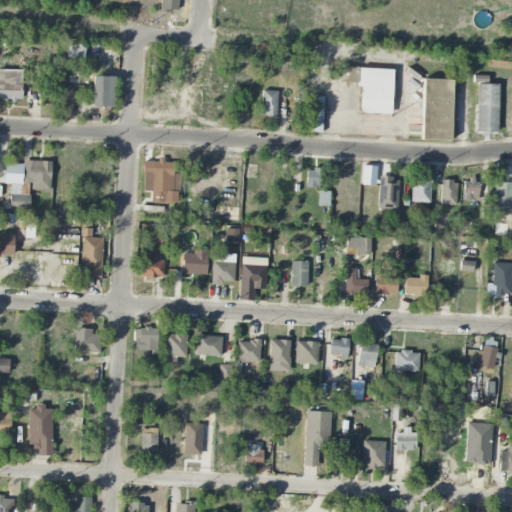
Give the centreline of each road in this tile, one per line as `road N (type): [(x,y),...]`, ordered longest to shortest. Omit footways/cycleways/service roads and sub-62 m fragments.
road 1 (residential): [(511,150),(438,155),(0,127)]
road 2 (residential): [(511,328),(0,299)]
road 3 (residential): [(511,498),(0,470)]
road 4 (residential): [(135,37),(109,511)]
